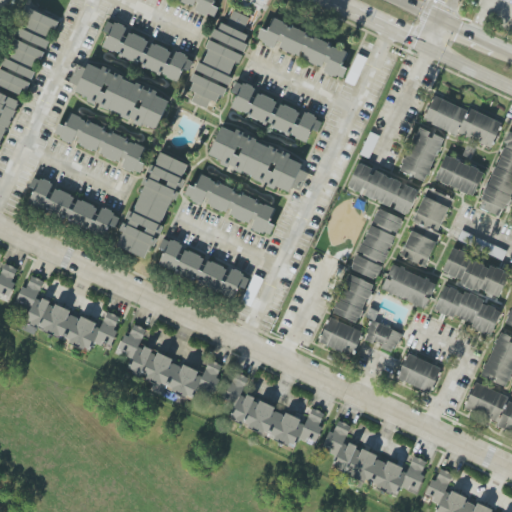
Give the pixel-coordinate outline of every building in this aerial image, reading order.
[(59,21),(26,8),(0,69),(0,86),(24,97),(48,41),(44,40),(50,27),(55,30),(59,21)] [(249,18),(232,11),(226,26),(217,22),(207,48),(208,48),(202,63),(199,62),(187,90),(195,93),(191,102),(206,108),(210,100),(220,104),(248,35),(243,33),(249,18)] [(348,52),(272,18),(266,31),(261,28),(256,40),(276,48),(276,47),(300,58),(323,69),(322,71),(342,79),(347,68),(342,66),(348,52)] [(101,49),(178,81),(183,69),(189,72),(193,60),(126,32),(127,29),(107,20),(102,32),(108,34),(101,49)] [(168,101),(156,96),(158,92),(87,64),(85,68),(76,65),(69,82),(77,86),(75,92),(88,97),(86,102),(157,130),(168,101)] [(230,108),(306,143),(312,130),(317,132),(322,121),(302,111),(301,113),(278,103),(254,92),(255,89),(236,81),(231,93),(236,95),(230,108)] [(0,144),(19,101),(0,92),(0,144)] [(501,122),(468,109),(468,110),(433,96),(423,121),(490,148),(501,122)] [(54,136),(74,144),(74,143),(98,153),(97,154),(122,164),(121,167),(140,175),(144,165),(139,162),(145,146),(64,113),(54,136)] [(209,156),(221,160),(219,166),(289,192),(291,188),(300,191),(307,173),(300,170),(302,164),(289,159),(291,153),(220,127),(209,156)] [(443,138),(418,128),(399,172),(425,182),(443,138)] [(511,199),(511,132),(508,131),(478,209),(505,219),(511,199)] [(188,165),(158,151),(141,184),(143,185),(120,231),(122,233),(116,245),(145,260),(162,226),(161,225),(184,179),(182,178),(188,165)] [(472,197),(483,173),(445,155),(434,179),(472,197)] [(356,165),(347,189),(393,207),(392,209),(408,215),(418,188),(356,165)] [(275,209),(199,174),(193,187),(188,185),(183,196),(204,205),(204,204),(227,214),(227,215),(250,225),(249,227),(269,236),(274,225),(269,223),(275,209)] [(28,204),(107,241),(118,216),(101,208),(101,209),(33,178),(29,188),(34,190),(28,204)] [(425,267),(439,234),(437,233),(452,198),(428,188),(399,256),(425,267)] [(351,270),(376,280),(402,219),(376,208),(351,270)] [(252,306),(263,278),(252,274),(251,277),(181,250),(183,245),(163,237),(159,249),(163,251),(156,269),(252,306)] [(441,274),(499,299),(509,273),(451,249),(441,274)] [(0,296),(6,299),(19,270),(5,264),(0,274),(0,296)] [(381,292),(426,308),(436,282),(390,265),(381,292)] [(332,313),(357,323),(374,285),(349,274),(332,313)] [(36,300),(43,281),(31,277),(27,288),(21,286),(15,303),(30,308),(24,326),(91,348),(92,344),(110,350),(116,331),(115,331),(120,317),(106,312),(101,326),(80,319),(81,314),(36,300)] [(491,335),(501,311),(482,303),(483,301),(444,284),(433,310),(491,335)] [(318,342),(351,357),(362,332),(329,317),(318,342)] [(394,352),(400,331),(371,322),(365,342),(394,352)] [(141,347),(145,329),(132,325),(129,337),(122,335),(117,354),(131,358),(126,377),(195,394),(196,389),(214,394),(221,365),(208,361),(205,372),(171,364),(173,356),(141,347)] [(507,388),(511,374),(511,337),(498,332),(481,378),(507,388)] [(396,379),(430,394),(440,368),(407,354),(396,379)] [(229,421),(294,448),(299,437),(315,444),(322,427),(319,426),(324,414),(311,408),(305,423),(274,410),(275,407),(242,394),(248,378),(233,372),(223,398),(237,404),(229,421)] [(511,401),(474,385),(464,409),(497,422),(495,427),(511,433),(511,401)] [(331,469),(396,497),(400,487),(415,494),(428,463),(412,456),(406,470),(376,457),(376,456),(356,447),(357,446),(344,441),(351,427),(335,420),(323,449),(337,455),(331,469)] [(492,511),(447,490),(454,476),(440,469),(435,481),(431,479),(423,496),(439,503),(435,511),(492,511)]
